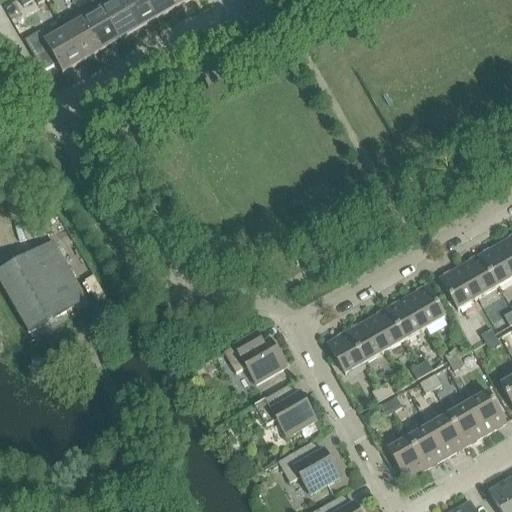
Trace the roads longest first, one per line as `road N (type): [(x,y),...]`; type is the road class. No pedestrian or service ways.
road 1 (residential): [(511,198),(312,314),(302,329),(401,511)]
road 2 (residential): [(0,42),(48,115),(246,2)]
